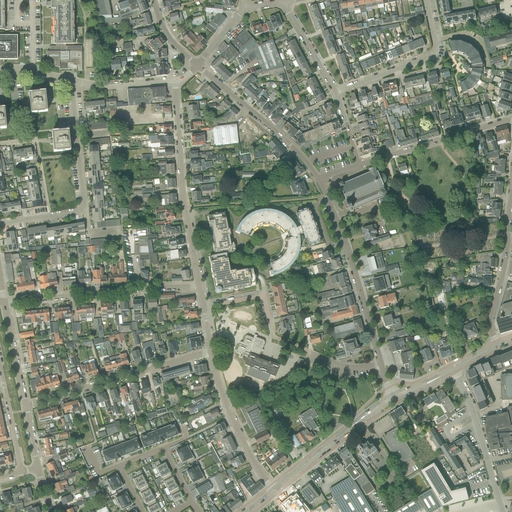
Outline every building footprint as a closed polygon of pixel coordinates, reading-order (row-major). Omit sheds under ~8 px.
[(0,0),(0,29),(3,30),(3,27),(4,27),(4,12),(4,10),(4,0),(50,0),(51,2),(49,2),(48,2),(48,6),(48,5),(49,5),(51,5),(51,9),(53,9),(54,17),(54,18),(54,27),(54,35),(54,45),(55,45),(65,45),(74,44),(73,0),(0,0)] [(105,19),(112,19),(108,0),(95,0),(99,19),(105,19)] [(126,18),(147,10),(143,0),(127,0),(118,3),(121,12),(118,12),(120,18),(126,18)] [(173,4),(179,3),(177,0),(173,0),(161,4),(163,9),(174,6),(173,4)] [(341,5),(338,5),(340,13),(340,17),(349,15),(348,13),(348,9),(346,0),(346,1),(340,2),(341,5)] [(349,0),(346,0),(348,9),(352,9),(352,11),(354,11),(352,0),(350,1),(349,0)] [(450,13),(447,0),(439,0),(442,14),(450,13)] [(171,10),(180,8),(179,4),(174,6),(163,9),(164,14),(172,12),(171,10)] [(322,10),(321,9),(319,4),(313,6),(312,6),(312,7),(309,8),(311,14),(322,10)] [(495,6),(489,8),(491,16),(499,14),(498,8),(498,7),(497,7),(496,7),(495,7),(495,6)] [(313,20),(324,16),(322,10),(311,14),(313,20)] [(445,24),(476,19),(475,11),(444,17),(445,24)] [(183,22),(182,17),(181,12),(168,16),(169,16),(170,21),(170,22),(174,21),(175,24),(183,22)] [(135,24),(150,20),(148,13),(140,16),(141,18),(132,21),(127,22),(126,18),(120,18),(119,19),(112,19),(105,19),(106,25),(112,25),(111,24),(119,23),(122,23),(122,25),(126,25),(133,24),(134,24),(135,24)] [(218,14),(212,21),(212,22),(215,24),(219,27),(226,19),(221,14),(220,14),(218,14)] [(274,29),(282,25),(278,15),(274,17),(274,16),(270,17),(271,18),(269,19),(271,22),(266,24),(268,28),(269,31),(269,32),(274,30),(274,31),(274,29)] [(323,22),(326,22),(324,16),(313,20),(315,25),(323,22)] [(321,31),(328,28),(326,22),(323,22),(315,25),(315,26),(316,26),(318,31),(321,30),(321,31)] [(350,25),(347,26),(346,22),(342,23),(343,29),(345,31),(351,30),(350,25)] [(263,25),(260,26),(259,23),(255,24),(254,23),(253,23),(252,23),(251,24),(251,25),(250,26),(250,27),(251,28),(252,28),(253,29),(254,31),(252,32),(253,36),(258,34),(263,33),(266,32),(269,31),(268,28),(266,24),(263,25)] [(217,31),(213,28),(208,24),(205,28),(214,34),(217,31)] [(133,36),(137,36),(137,37),(143,36),(142,34),(146,33),(147,35),(155,32),(154,31),(155,31),(154,30),(153,29),(152,27),(145,30),(145,29),(142,30),(142,29),(132,31),(133,36)] [(325,31),(322,32),(325,38),(335,34),(334,31),(333,28),(330,29),(326,31),(325,31)] [(375,33),(376,33),(374,29),(368,30),(370,37),(376,35),(375,33)] [(256,44),(248,33),(244,30),(229,45),(244,60),(246,58),(247,58),(246,57),(253,51),(259,47),(256,44)] [(180,34),(182,37),(181,38),(183,40),(182,40),(183,39),(190,46),(189,46),(195,52),(196,52),(195,51),(202,45),(203,46),(207,43),(203,40),(202,38),(201,38),(202,37),(200,35),(197,38),(190,32),(187,34),(184,31),(180,34)] [(511,32),(490,39),(485,40),(484,40),(488,54),(497,52),(495,47),(511,42),(511,32)] [(332,36),(335,35),(335,34),(325,38),(327,44),(334,41),(332,36)] [(17,36),(0,35),(0,59),(17,60),(17,36)] [(163,45),(165,44),(160,37),(154,41),(152,39),(145,45),(146,47),(147,48),(149,47),(154,54),(155,53),(158,51),(156,49),(158,48),(158,49),(163,45)] [(287,47),(285,49),(286,51),(296,46),(293,40),(293,41),(291,38),(285,41),(287,44),(286,44),(287,47)] [(425,46),(423,39),(413,43),(416,49),(425,46)] [(253,51),(246,57),(247,58),(250,62),(255,57),(261,69),(263,73),(268,72),(273,71),(283,69),(274,45),(273,42),(272,40),(267,42),(263,45),(259,47),(253,51)] [(329,50),(339,46),(337,40),(334,41),(327,44),(329,50)] [(460,42),(450,42),(449,40),(452,53),(459,52),(465,55),(469,59),(470,60),(471,64),(469,63),(468,65),(466,64),(462,68),(467,72),(469,70),(471,72),(470,75),(470,76),(466,81),(466,80),(466,81),(460,84),(460,83),(460,84),(462,94),(463,94),(473,89),(480,81),(480,80),(483,70),(482,64),(483,64),(482,64),(479,54),(478,54),(471,46),(461,42),(460,42)] [(386,49),(383,50),(383,52),(387,61),(393,59),(389,49),(388,46),(387,44),(386,41),(383,42),(386,49)] [(413,43),(412,44),(410,41),(406,43),(408,46),(407,46),(410,52),(416,49),(413,43)] [(82,46),(65,46),(65,45),(55,45),(56,46),(50,46),(48,52),(47,52),(47,65),(59,68),(59,69),(74,69),(74,67),(77,67),(77,72),(77,71),(82,71),(82,46)] [(155,53),(154,54),(155,60),(155,63),(158,63),(162,63),(162,58),(166,58),(166,49),(161,50),(161,47),(164,45),(163,45),(158,49),(158,48),(156,49),(158,51),(155,53)] [(244,61),(244,60),(229,45),(227,46),(228,48),(222,54),(215,61),(210,67),(214,71),(220,65),(222,62),(224,60),(227,63),(229,65),(236,59),(239,65),(244,61)] [(404,54),(402,48),(400,45),(395,47),(399,56),(404,54)] [(292,55),(299,51),(296,46),(286,51),(286,52),(289,50),(292,55)] [(339,46),(329,50),(331,56),(334,55),(335,55),(335,54),(338,53),(341,52),(340,49),(339,46)] [(404,54),(410,52),(407,46),(402,48),(404,54)] [(393,59),(399,56),(395,47),(389,49),(393,59)] [(381,63),(377,54),(375,49),(372,50),(375,55),(372,56),(376,66),(381,63)] [(295,61),(302,57),(299,51),(292,55),(295,61)] [(381,63),(387,61),(383,52),(377,54),(381,63)] [(338,63),(345,60),(343,54),(340,55),(339,55),(339,56),(336,57),(338,63)] [(370,68),(376,66),(372,56),(366,59),(370,68)] [(295,61),(292,62),(295,68),(298,66),(306,62),(305,59),(304,59),(303,60),(302,57),(295,61)] [(126,66),(126,61),(125,58),(114,58),(114,61),(111,61),(111,70),(120,70),(120,65),(122,65),(123,66),(126,66)] [(364,70),(370,68),(366,59),(360,61),(364,71),(364,70)] [(223,68),(227,63),(224,60),(222,62),(220,65),(214,71),(220,76),(226,70),(223,68)] [(340,69),(347,66),(345,60),(338,63),(340,69)] [(307,65),(308,64),(306,62),(298,66),(300,72),(308,68),(307,66),(307,65)] [(168,66),(167,66),(166,63),(161,63),(131,68),(132,74),(151,71),(151,69),(155,69),(156,77),(167,76),(167,72),(168,72),(169,72),(169,71),(169,70),(169,69),(169,68),(169,67),(168,65),(168,66)] [(351,69),(350,65),(347,66),(340,69),(342,74),(350,72),(351,71),(351,69)] [(308,75),(311,74),(308,68),(300,72),(304,78),(308,75)] [(356,79),(364,76),(360,68),(356,69),(358,74),(355,75),(356,79)] [(451,80),(449,74),(448,69),(440,71),(442,79),(443,79),(444,82),(451,80)] [(229,73),(230,72),(228,70),(226,71),(226,70),(220,76),(226,82),(232,76),(229,73)] [(351,75),(354,73),(353,71),(351,71),(350,72),(342,74),(345,80),(348,79),(349,82),(354,80),(353,80),(351,75)] [(511,76),(511,73),(511,71),(504,71),(503,75),(505,76),(503,79),(501,79),(509,82),(511,82),(511,76)] [(439,83),(437,77),(436,72),(428,74),(430,82),(434,81),(435,84),(439,83)] [(292,76),(298,74),(298,73),(288,79),(290,86),(296,84),(292,76)] [(251,75),(241,86),(245,90),(250,84),(251,85),(256,80),(251,75)] [(423,76),(416,77),(419,86),(419,88),(422,87),(422,85),(425,84),(424,80),(423,76)] [(314,77),(310,79),(306,81),(307,85),(305,86),(306,88),(316,83),(315,81),(315,79),(314,77)] [(412,88),(419,86),(416,77),(410,79),(412,88)] [(405,89),(412,88),(410,79),(403,80),(405,89)] [(501,79),(500,83),(502,84),(500,88),(508,91),(511,92),(511,90),(511,86),(508,85),(509,82),(501,79)] [(398,92),(397,87),(396,82),(389,84),(392,94),(398,92)] [(211,84),(209,86),(206,83),(198,92),(202,95),(204,93),(213,101),(216,100),(214,98),(220,92),(211,84)] [(318,85),(317,86),(316,83),(306,88),(306,89),(309,87),(311,93),(320,88),(319,86),(318,85)] [(245,90),(242,92),(249,98),(254,92),(254,91),(250,88),(251,86),(251,85),(250,84),(245,90)] [(391,94),(392,94),(389,84),(382,85),(385,98),(382,98),(384,103),(383,104),(385,109),(386,109),(388,108),(385,97),(392,96),(391,94)] [(294,95),(299,92),(295,86),(291,88),(294,95)] [(377,93),(377,92),(375,87),(371,88),(373,94),(370,95),(372,103),(376,102),(375,98),(378,97),(379,99),(382,98),(380,93),(377,93)] [(128,107),(135,106),(138,106),(151,105),(150,103),(154,102),(159,102),(158,101),(166,100),(165,96),(167,95),(166,92),(165,92),(165,88),(153,89),(153,88),(134,89),(127,90),(128,107)] [(254,92),(249,98),(251,100),(250,100),(252,102),(252,101),(253,101),(254,100),(256,101),(265,92),(263,90),(262,91),(259,89),(258,90),(256,88),(254,91),(254,92)] [(321,92),(321,90),(320,88),(311,93),(313,95),(310,97),(312,99),(322,94),(320,92),(321,92)] [(500,88),(498,93),(500,94),(499,98),(507,101),(510,102),(511,97),(511,95),(507,94),(508,91),(500,88)] [(367,96),(366,94),(365,90),(360,92),(361,94),(358,94),(361,103),(362,102),(363,105),(372,103),(370,95),(367,96)] [(39,92),(28,93),(28,94),(29,94),(31,114),(36,113),(47,112),(47,111),(46,100),(48,100),(48,99),(46,99),(45,91),(39,92)] [(350,106),(348,106),(349,108),(350,111),(354,109),(354,108),(360,106),(359,102),(358,103),(357,100),(356,98),(355,95),(355,93),(350,95),(352,99),(348,100),(349,101),(350,106)] [(433,100),(432,95),(431,93),(421,95),(423,102),(433,100)] [(322,102),(325,100),(322,94),(312,99),(313,102),(314,102),(316,105),(322,102)] [(265,101),(268,98),(265,96),(262,99),(261,98),(256,104),(261,108),(266,102),(265,101)] [(410,102),(409,99),(408,97),(405,98),(406,104),(407,104),(408,108),(412,107),(416,106),(416,104),(416,101),(410,102)] [(499,98),(498,97),(496,102),(499,103),(497,109),(497,110),(497,111),(498,112),(499,113),(500,113),(501,113),(502,112),(503,111),(503,109),(509,111),(511,105),(506,104),(507,101),(499,98)] [(116,108),(116,105),(115,99),(105,100),(106,106),(107,106),(107,109),(110,109),(115,108),(116,108)] [(215,104),(208,105),(209,111),(221,109),(222,107),(226,110),(230,106),(231,105),(225,99),(221,103),(220,105),(215,105),(215,104)] [(265,107),(262,111),(267,117),(268,117),(271,113),(277,106),(279,108),(283,105),(286,101),(284,99),(281,103),(278,100),(272,106),(269,104),(268,105),(265,107)] [(273,115),(270,119),(273,121),(272,122),(273,122),(273,123),(274,124),(275,124),(275,125),(279,121),(283,117),(284,116),(289,112),(286,110),(287,108),(283,105),(286,101),(283,105),(279,108),(273,115)] [(199,112),(198,102),(191,103),(191,106),(187,107),(188,113),(198,112),(199,112)] [(489,111),(492,110),(490,102),(485,104),(485,106),(481,107),(480,103),(482,111),(484,119),(490,117),(489,111)] [(326,111),(333,109),(330,103),(324,105),(326,111)] [(482,111),(480,103),(475,105),(476,107),(472,108),(475,120),(481,118),(479,112),(482,111)] [(170,106),(159,107),(159,104),(155,105),(155,107),(154,107),(155,111),(162,111),(162,113),(170,113),(170,106)] [(299,112),(305,110),(302,104),(295,108),(296,109),(299,112)] [(123,117),(136,116),(135,106),(128,107),(116,108),(117,118),(117,117),(118,120),(123,120),(123,117)] [(456,106),(453,107),(453,108),(458,125),(463,123),(462,119),(460,115),(459,115),(456,106)] [(414,116),(415,116),(412,107),(408,108),(408,110),(409,114),(413,129),(414,129),(414,130),(417,129),(416,126),(418,126),(416,117),(414,118),(414,116)] [(453,107),(450,108),(453,117),(451,118),(452,121),(453,126),(458,125),(453,108),(453,107)] [(472,108),(467,109),(467,107),(462,109),(464,117),(468,116),(469,121),(475,120),(472,108)] [(232,108),(222,118),(226,121),(231,117),(233,119),(235,117),(238,113),(232,108)] [(294,117),(299,112),(296,109),(291,114),(291,115),(294,117)] [(333,109),(326,111),(327,114),(328,117),(329,117),(335,115),(333,109)] [(319,114),(318,111),(317,111),(316,111),(317,116),(315,117),(316,119),(322,136),(328,133),(323,119),(322,117),(321,117),(321,115),(319,115),(319,114)] [(436,112),(436,111),(431,113),(434,124),(439,122),(436,112)] [(198,112),(188,113),(189,120),(194,119),(197,119),(199,118),(198,112)] [(316,119),(315,117),(313,114),(305,117),(306,119),(309,127),(312,125),(317,138),(322,136),(316,119)] [(367,115),(368,115),(368,114),(365,115),(359,117),(357,118),(358,122),(364,121),(364,123),(369,122),(372,121),(371,117),(367,118),(367,115)] [(447,115),(440,117),(441,122),(442,122),(444,129),(453,126),(449,114),(447,115)] [(331,123),(334,131),(340,129),(339,125),(340,125),(337,116),(335,117),(335,115),(329,117),(331,123)] [(393,116),(389,117),(393,130),(400,128),(398,122),(398,123),(396,119),(394,119),(393,116)] [(331,123),(329,117),(328,117),(323,119),(328,133),(334,131),(331,123)] [(292,118),(282,129),(287,134),(292,128),(297,123),(292,118)] [(303,121),(303,123),(304,123),(311,140),(317,138),(312,125),(309,127),(306,119),(303,121)] [(299,122),(298,121),(297,123),(292,128),(287,134),(288,135),(288,134),(292,137),(291,138),(298,130),(299,125),(299,122)] [(374,128),(372,121),(369,122),(364,123),(359,125),(360,129),(366,128),(367,131),(374,128)] [(203,126),(203,122),(201,122),(190,124),(190,131),(198,130),(197,126),(203,126)] [(305,143),(311,140),(304,123),(303,123),(306,129),(303,130),(303,128),(304,127),(303,124),(300,124),(300,130),(305,143)] [(305,143),(300,130),(300,124),(299,125),(298,130),(291,138),(295,142),(297,141),(299,145),(305,143)] [(217,127),(212,127),(214,146),(221,146),(224,145),(233,144),(238,144),(237,128),(229,129),(228,125),(223,126),(217,127)] [(439,136),(438,131),(436,126),(431,127),(432,131),(428,132),(430,138),(439,136)] [(510,142),(509,135),(507,126),(495,130),(498,142),(506,140),(506,142),(510,142)] [(428,132),(426,133),(424,127),(418,129),(422,141),(430,138),(428,132)] [(371,130),(374,129),(374,128),(367,131),(361,132),(362,137),(368,135),(369,138),(376,136),(375,131),(372,132),(371,130)] [(418,142),(414,130),(414,129),(413,129),(408,131),(410,137),(408,138),(410,145),(418,142)] [(53,141),(50,142),(50,143),(53,143),(54,152),(53,152),(54,152),(64,151),(64,152),(70,151),(68,131),(68,130),(58,132),(58,131),(52,132),(53,141)] [(405,139),(404,134),(402,130),(396,132),(401,147),(410,145),(408,138),(405,139)] [(494,137),(493,137),(492,133),(485,135),(488,143),(491,143),(493,152),(488,153),(489,156),(492,155),(497,156),(498,156),(498,150),(495,142),(494,137)] [(206,148),(206,145),(205,145),(203,134),(199,135),(198,135),(197,135),(191,136),(192,140),(192,142),(191,142),(192,146),(199,146),(199,145),(200,145),(202,145),(202,148),(206,148)] [(483,137),(482,138),(480,134),(474,136),(476,144),(480,143),(482,152),(486,150),(483,137)] [(169,135),(168,135),(163,135),(164,137),(157,138),(156,136),(150,137),(150,141),(156,141),(156,143),(164,142),(164,141),(168,140),(168,141),(172,141),(172,137),(170,137),(169,135)] [(376,136),(369,138),(367,138),(360,140),(362,145),(367,143),(368,146),(372,145),(375,144),(373,137),(376,136)] [(274,139),(268,145),(262,138),(258,142),(261,146),(262,145),(264,149),(269,146),(271,149),(272,149),(278,143),(274,139)] [(271,149),(272,149),(274,152),(272,154),(277,160),(282,155),(285,152),(278,143),(272,149),(271,149)] [(367,147),(362,148),(364,152),(368,151),(369,154),(372,153),(373,156),(375,155),(378,154),(382,153),(381,150),(377,151),(376,147),(373,148),(372,145),(368,146),(367,147)] [(35,152),(32,152),(31,148),(25,149),(27,159),(29,159),(28,158),(31,158),(31,159),(36,158),(35,152)] [(25,149),(22,150),(22,149),(19,149),(19,150),(20,160),(23,159),(24,160),(27,159),(25,149)] [(20,160),(19,150),(18,150),(18,151),(12,152),(14,161),(15,164),(20,163),(20,160)] [(254,159),(270,156),(269,150),(253,153),(254,159)] [(242,164),(250,163),(249,155),(242,156),(242,158),(242,159),(242,156),(239,157),(239,159),(241,158),(241,161),(242,161),(242,164)] [(195,162),(190,163),(191,169),(192,168),(193,173),(198,172),(204,171),(204,167),(205,167),(211,166),(211,161),(204,162),(204,159),(201,160),(201,163),(199,163),(199,162),(195,162)] [(296,161),(293,163),(291,159),(284,164),(284,161),(274,163),(275,168),(285,166),(287,164),(288,167),(287,168),(294,177),(295,177),(296,178),(304,172),(296,161)] [(173,165),(166,165),(166,162),(157,163),(158,168),(158,171),(161,171),(161,175),(167,175),(167,174),(174,174),(173,165)] [(410,166),(406,167),(405,164),(398,166),(400,173),(403,172),(404,174),(408,173),(407,170),(410,169),(410,166)] [(504,173),(504,167),(494,166),(493,173),(490,173),(490,175),(490,177),(495,177),(495,174),(503,174),(503,173),(504,173)] [(378,172),(377,172),(375,168),(369,171),(370,173),(366,174),(347,182),(347,183),(343,184),(343,183),(339,184),(341,188),(348,203),(345,204),(348,210),(349,209),(350,212),(352,212),(353,212),(354,210),(358,208),(358,209),(362,207),(361,206),(373,202),(373,203),(377,201),(376,200),(379,199),(383,209),(389,207),(384,197),(385,196),(384,193),(387,192),(385,189),(384,188),(385,187),(384,185),(384,184),(385,184),(386,183),(386,182),(387,181),(387,180),(387,179),(387,178),(386,177),(386,176),(385,176),(384,175),(383,175),(382,174),(381,175),(380,175),(378,172)] [(37,182),(38,182),(37,175),(27,177),(28,181),(25,181),(26,184),(37,182)] [(214,177),(201,179),(201,177),(192,178),(193,185),(215,182),(214,177)] [(164,189),(175,188),(174,179),(166,180),(167,185),(164,186),(164,189)] [(296,181),(300,180),(289,184),(293,194),(296,193),(296,195),(298,194),(299,197),(306,194),(302,183),(298,185),(296,181)] [(28,196),(39,194),(38,188),(27,190),(28,196)] [(209,197),(201,198),(200,192),(192,193),(192,202),(200,201),(200,203),(209,202),(209,197)] [(168,204),(176,203),(176,194),(160,196),(160,200),(164,199),(165,206),(168,206),(168,204)] [(8,214),(6,199),(5,199),(6,204),(2,205),(1,204),(0,203),(0,211),(1,211),(2,214),(8,213),(8,214)] [(13,203),(9,203),(7,199),(6,199),(8,214),(9,214),(11,213),(11,212),(14,211),(13,203)] [(501,204),(491,203),(491,200),(488,200),(483,200),(476,200),(476,203),(484,203),(484,204),(489,203),(489,210),(490,210),(500,211),(501,204)] [(172,211),(166,212),(166,208),(158,210),(155,210),(155,215),(165,213),(166,221),(174,219),(175,218),(175,216),(174,216),(174,215),(173,215),(172,211)] [(121,224),(128,223),(126,209),(120,210),(121,224)] [(312,220),(308,209),(296,213),(297,217),(296,218),(298,223),(300,227),(296,228),(295,227),(292,223),(289,219),(285,216),(280,213),(275,212),(270,211),(265,210),(260,211),(255,212),(250,215),(246,217),(242,221),(239,225),(236,230),(235,232),(246,237),(247,235),(251,237),(253,234),(254,232),(256,230),(258,229),(261,228),(263,227),(266,227),(268,227),(271,227),(273,228),(276,230),(278,231),(279,233),(281,235),(283,240),(283,243),(283,245),(282,248),(281,250),(280,252),(279,254),(277,256),(275,258),(272,259),(270,260),(270,264),(268,265),(270,277),(270,276),(273,276),(278,274),(283,272),(287,269),(291,266),(294,262),(296,257),(298,253),(298,252),(299,247),(299,242),(299,237),(298,235),(302,234),(304,238),(303,238),(306,243),(307,243),(308,247),(321,242),(316,230),(317,230),(314,224),(313,221),(313,220),(312,220)] [(500,211),(490,210),(489,210),(486,210),(486,214),(492,214),(491,217),(500,218),(500,216),(500,214),(501,214),(501,212),(500,211)] [(225,213),(218,214),(217,213),(215,214),(214,215),(210,215),(210,216),(207,216),(208,222),(210,228),(212,228),(213,232),(210,233),(211,234),(210,235),(211,237),(211,238),(212,239),(214,239),(215,244),(213,244),(215,255),(215,256),(226,253),(226,254),(232,253),(236,252),(235,249),(234,248),(235,247),(234,245),(234,244),(233,243),(230,244),(229,236),(230,235),(229,230),(228,230),(226,218),(225,213)] [(79,223),(77,224),(79,236),(85,235),(83,223),(79,224),(79,223)] [(76,236),(79,236),(77,224),(74,224),(75,225),(71,225),(72,234),(75,234),(76,236)] [(71,225),(67,226),(67,225),(64,226),(66,239),(69,238),(69,235),(72,234),(71,225)] [(378,234),(377,230),(375,225),(373,226),(362,229),(363,234),(364,237),(365,242),(367,241),(369,246),(390,239),(388,234),(377,238),(376,234),(378,234)] [(47,235),(46,230),(45,226),(39,227),(40,236),(46,235),(47,239),(48,239),(47,235)] [(66,239),(64,226),(62,226),(62,227),(58,228),(60,236),(66,235),(66,239)] [(165,226),(162,226),(162,229),(162,233),(171,232),(171,235),(174,235),(179,234),(179,228),(171,229),(170,228),(169,228),(168,226),(165,226)] [(58,228),(54,228),(54,227),(52,228),(54,241),(57,240),(60,239),(60,237),(60,236),(58,228)] [(33,228),(26,229),(27,234),(28,239),(28,241),(35,240),(34,238),(34,237),(33,228)] [(54,241),(52,228),(49,228),(49,229),(46,230),(47,235),(48,239),(53,238),(54,241)] [(15,238),(14,232),(13,232),(5,233),(6,240),(17,238),(15,238)] [(134,243),(134,245),(134,256),(139,255),(139,260),(139,271),(140,271),(140,280),(147,280),(147,277),(152,277),(151,272),(147,272),(147,271),(144,271),(144,261),(149,260),(147,243),(147,240),(147,237),(138,237),(139,243),(134,243)] [(8,249),(6,249),(7,252),(16,251),(16,252),(19,252),(18,244),(7,246),(8,249)] [(185,251),(178,252),(177,250),(170,252),(170,254),(171,259),(186,257),(185,251)] [(315,263),(333,258),(331,251),(318,255),(317,256),(318,259),(314,260),(315,263)] [(372,257),(367,259),(370,272),(380,269),(380,267),(377,258),(382,257),(381,252),(371,254),(372,255),(372,257)] [(230,272),(226,254),(226,253),(215,256),(215,255),(212,256),(209,257),(210,262),(211,268),(213,268),(214,273),(212,273),(212,275),(212,278),(213,278),(215,288),(216,289),(215,289),(215,290),(215,291),(215,292),(216,293),(217,294),(218,294),(219,294),(219,293),(220,293),(221,292),(228,291),(227,289),(232,288),(233,290),(234,290),(235,291),(237,290),(238,289),(239,289),(239,287),(243,286),(244,288),(250,287),(256,286),(255,283),(255,280),(255,278),(255,276),(254,275),(252,269),(235,272),(235,271),(230,272)] [(490,258),(490,257),(487,257),(487,254),(492,253),(480,254),(480,257),(481,257),(481,264),(477,264),(489,264),(489,267),(489,268),(496,268),(497,259),(490,258)] [(156,254),(149,255),(150,261),(151,264),(157,263),(156,254)] [(333,270),(341,268),(338,258),(330,261),(331,265),(326,266),(326,264),(323,265),(322,264),(316,265),(318,275),(325,273),(326,274),(334,272),(333,270)] [(28,269),(27,263),(26,260),(21,261),(23,273),(23,277),(26,291),(34,289),(33,282),(30,282),(28,269)] [(126,275),(123,275),(122,262),(119,262),(119,269),(117,269),(117,266),(117,283),(126,282),(126,275)] [(476,275),(477,275),(482,275),(486,275),(491,275),(492,272),(489,272),(489,268),(489,267),(489,264),(477,264),(477,268),(476,268),(476,275)] [(112,270),(111,270),(111,274),(108,274),(109,283),(117,283),(117,266),(112,267),(112,270)] [(295,283),(304,280),(300,266),(291,269),(295,283)] [(182,280),(190,279),(188,270),(181,272),(181,277),(176,277),(176,276),(171,276),(171,282),(182,281),(182,280)] [(347,278),(345,273),(329,277),(331,285),(337,283),(337,286),(348,283),(347,278)] [(56,279),(53,279),(52,274),(47,275),(49,288),(51,287),(52,289),(55,288),(54,287),(57,286),(56,279)] [(47,276),(39,277),(39,282),(40,289),(49,288),(47,275),(46,275),(47,276)] [(384,283),(389,281),(387,276),(373,280),(376,292),(386,289),(384,283)] [(442,280),(443,277),(442,276),(442,277),(440,277),(443,294),(451,293),(449,282),(448,283),(447,281),(444,282),(442,280)] [(19,284),(16,285),(17,292),(26,291),(23,277),(18,278),(19,284)] [(470,279),(470,283),(483,284),(483,286),(486,286),(491,286),(491,278),(486,278),(482,278),(477,277),(476,277),(476,279),(470,279)] [(346,294),(351,293),(348,283),(337,286),(339,291),(334,292),(335,297),(346,294)] [(498,311),(496,320),(500,334),(511,331),(511,284),(507,283),(505,291),(501,303),(502,305),(501,305),(502,306),(500,306),(498,311)] [(435,291),(439,310),(447,308),(442,289),(435,291)] [(318,297),(315,297),(316,301),(320,300),(326,299),(331,298),(335,297),(334,292),(334,291),(317,295),(318,297)] [(388,304),(397,302),(395,293),(378,298),(381,309),(389,307),(388,304)] [(283,297),(286,296),(274,298),(275,304),(284,302),(283,297)] [(333,306),(315,311),(316,316),(323,314),(332,312),(338,310),(341,309),(346,308),(354,306),(351,296),(332,301),(333,306)] [(190,304),(194,303),(193,297),(175,300),(176,304),(181,303),(182,308),(191,307),(190,304)] [(430,307),(436,305),(434,298),(428,300),(430,307)] [(143,314),(142,305),(141,300),(132,301),(133,310),(134,310),(135,321),(142,321),(141,315),(143,314)] [(156,308),(156,305),(156,300),(148,300),(148,309),(149,309),(149,314),(152,313),(152,308),(156,308)] [(112,303),(106,304),(107,312),(107,315),(114,314),(116,312),(115,306),(112,306),(112,303)] [(100,310),(97,310),(98,314),(101,314),(101,316),(102,319),(107,318),(107,315),(107,312),(106,304),(100,305),(100,310)] [(94,306),(91,306),(91,305),(84,306),(86,319),(94,318),(94,314),(94,306)] [(86,319),(84,306),(78,307),(79,307),(76,307),(76,316),(79,316),(80,317),(81,318),(86,318),(86,319)] [(330,316),(328,317),(328,321),(331,320),(330,319),(331,318),(332,322),(352,316),(357,315),(354,306),(346,308),(341,309),(338,310),(332,312),(332,314),(330,315),(330,316)] [(58,321),(64,320),(63,308),(57,309),(54,310),(55,318),(58,318),(58,321)] [(73,312),(70,313),(69,308),(63,308),(64,320),(70,320),(70,318),(72,318),(72,317),(73,316),(73,312)] [(196,311),(189,312),(189,309),(183,309),(184,313),(181,314),(182,318),(189,317),(189,319),(197,318),(196,311)] [(32,323),(30,311),(25,312),(25,315),(21,315),(22,324),(32,323)] [(280,322),(280,327),(281,326),(283,333),(291,332),(289,325),(288,321),(291,320),(295,320),(294,315),(284,317),(285,321),(280,322)] [(393,318),(392,319),(391,315),(383,317),(385,323),(384,323),(385,327),(386,327),(386,328),(387,329),(388,329),(389,329),(389,328),(390,327),(389,326),(392,326),(393,330),(402,327),(400,319),(394,321),(393,318)] [(360,320),(355,321),(354,319),(352,320),(352,322),(352,323),(333,328),(334,334),(333,334),(334,338),(333,339),(334,342),(337,341),(336,339),(349,336),(349,334),(355,332),(356,332),(363,331),(360,320)] [(476,323),(469,326),(467,322),(458,325),(458,324),(451,326),(454,333),(462,330),(464,335),(465,335),(467,339),(474,336),(475,337),(476,336),(478,335),(475,329),(478,328),(479,327),(477,323),(476,323)] [(119,333),(131,332),(131,324),(119,325),(119,326),(119,333)] [(308,333),(314,332),(313,328),(303,330),(305,337),(309,336),(308,333)] [(396,338),(406,336),(405,330),(395,333),(396,338)] [(116,344),(125,341),(124,336),(123,334),(123,333),(113,336),(114,339),(116,344)] [(319,339),(323,338),(322,333),(309,337),(311,345),(320,342),(319,339)] [(168,340),(166,335),(166,334),(160,335),(162,341),(159,342),(160,347),(157,348),(160,356),(166,354),(162,341),(168,340)] [(256,338),(257,336),(254,335),(253,338),(247,336),(245,336),(243,343),(241,342),(240,343),(236,351),(237,352),(243,355),(244,357),(247,358),(244,365),(250,368),(247,375),(266,382),(269,375),(275,377),(278,370),(277,370),(279,365),(270,362),(269,362),(268,363),(258,359),(261,352),(262,352),(261,349),(262,349),(265,343),(264,341),(256,338)] [(199,338),(192,339),(191,337),(186,338),(187,343),(190,343),(191,349),(201,347),(200,344),(201,344),(201,341),(200,341),(199,338)] [(404,365),(409,364),(408,362),(412,363),(412,361),(415,360),(408,337),(390,342),(393,353),(400,351),(404,365)] [(432,343),(430,337),(424,339),(424,340),(424,341),(424,344),(426,344),(428,350),(419,353),(421,359),(423,358),(424,363),(432,360),(429,351),(435,349),(432,343)] [(451,343),(453,342),(452,338),(449,339),(448,338),(432,343),(435,349),(436,352),(436,351),(439,350),(443,358),(455,354),(451,343)] [(33,343),(36,342),(35,339),(25,341),(26,347),(33,346),(33,343)] [(84,347),(93,345),(91,339),(82,341),(84,347)] [(147,351),(145,352),(146,358),(147,360),(153,358),(151,354),(155,353),(154,348),(151,349),(149,343),(150,343),(149,339),(145,340),(146,344),(147,351)] [(355,345),(356,345),(354,339),(342,343),(344,350),(334,352),(336,360),(346,357),(351,356),(352,358),(359,356),(358,352),(359,352),(359,351),(360,350),(360,348),(358,347),(357,347),(357,346),(356,347),(355,345)] [(141,361),(140,357),(138,350),(131,352),(135,363),(141,361)] [(129,365),(127,360),(125,354),(119,355),(123,367),(129,365)] [(511,367),(509,362),(506,354),(499,357),(505,370),(511,367)] [(117,368),(123,367),(119,355),(114,357),(117,368)] [(39,356),(38,357),(38,356),(28,358),(29,364),(39,362),(40,362),(39,356)] [(75,367),(79,366),(76,356),(70,358),(73,365),(69,366),(70,370),(73,381),(79,380),(76,368),(75,367)] [(499,357),(498,356),(491,359),(494,366),(495,366),(498,373),(505,370),(499,357)] [(112,358),(108,359),(111,370),(117,368),(114,357),(112,358)] [(111,370),(108,359),(102,361),(104,365),(106,372),(108,371),(109,372),(111,372),(111,371),(111,370)] [(92,376),(98,374),(95,363),(89,365),(92,376)] [(491,364),(489,365),(488,363),(481,366),(487,379),(494,376),(493,375),(495,374),(492,369),(491,364)] [(89,365),(84,366),(83,364),(80,365),(81,371),(84,370),(86,377),(88,377),(89,378),(91,377),(91,376),(92,376),(89,365)] [(207,373),(206,369),(205,364),(193,367),(195,376),(200,375),(200,374),(207,373)] [(191,373),(190,370),(188,365),(161,374),(163,382),(191,373)] [(481,366),(481,365),(473,368),(474,369),(477,376),(480,382),(487,379),(481,366)] [(470,379),(477,376),(474,369),(467,372),(470,379)] [(33,391),(36,390),(37,393),(43,392),(43,390),(39,379),(37,370),(38,376),(33,377),(35,381),(30,383),(33,391)] [(73,382),(73,381),(70,370),(67,371),(67,372),(64,373),(67,383),(70,382),(71,383),(72,382),(73,382)] [(414,372),(408,371),(400,370),(399,379),(413,380),(414,372)] [(505,400),(511,400),(511,374),(504,375),(501,375),(502,400),(505,400)] [(57,375),(51,377),(52,379),(54,387),(60,385),(57,375)] [(51,376),(45,378),(48,389),(54,387),(52,379),(51,377),(51,376)] [(478,383),(480,382),(477,376),(470,379),(468,380),(472,387),(479,384),(478,383)] [(46,389),(48,389),(45,378),(45,377),(39,379),(43,390),(43,391),(47,390),(46,389)] [(160,387),(158,379),(158,377),(151,379),(156,395),(160,394),(158,387),(160,387)] [(200,385),(193,386),(194,390),(194,393),(203,392),(202,391),(202,387),(209,385),(207,377),(203,378),(199,378),(200,385)] [(150,392),(148,385),(147,381),(141,382),(143,390),(141,391),(141,395),(150,392)] [(132,390),(129,391),(132,401),(135,400),(135,399),(138,398),(137,392),(139,391),(138,387),(138,386),(137,386),(137,384),(136,384),(135,383),(133,384),(133,385),(130,385),(132,390)] [(475,396),(488,390),(485,384),(473,389),(475,396)] [(126,387),(120,389),(121,393),(123,399),(120,399),(124,415),(129,413),(127,407),(126,402),(127,402),(125,395),(128,394),(128,391),(126,387)] [(112,391),(110,391),(111,395),(110,396),(111,401),(116,416),(120,414),(117,404),(121,403),(120,399),(119,400),(116,390),(115,390),(114,389),(113,390),(112,391)] [(478,402),(491,397),(488,390),(475,396),(478,402)] [(442,392),(441,392),(440,392),(439,392),(435,395),(434,393),(428,397),(428,396),(425,398),(423,400),(424,401),(423,402),(422,402),(422,403),(422,404),(423,405),(424,405),(424,406),(425,406),(425,405),(426,405),(427,407),(434,403),(434,404),(440,405),(441,404),(447,414),(445,415),(448,419),(456,413),(454,410),(455,409),(448,396),(446,397),(443,393),(442,392)] [(107,396),(105,397),(104,393),(98,395),(100,403),(104,402),(107,414),(111,412),(107,396)] [(193,405),(186,408),(189,415),(194,412),(195,414),(198,413),(197,410),(205,407),(208,405),(207,403),(211,401),(209,395),(204,398),(203,395),(198,398),(193,400),(191,401),(193,405)] [(94,403),(93,401),(92,397),(84,399),(87,410),(96,408),(95,403),(94,403)] [(487,406),(494,403),(491,397),(478,402),(479,403),(477,404),(480,411),(487,408),(487,406)] [(260,415),(264,413),(257,399),(239,408),(250,430),(254,428),(256,434),(267,429),(260,415)] [(78,401),(70,403),(72,409),(72,410),(73,413),(79,411),(80,414),(85,413),(83,405),(79,406),(78,401)] [(68,410),(72,410),(70,403),(62,405),(65,414),(69,413),(68,410)] [(510,449),(511,449),(511,406),(507,407),(508,412),(485,417),(486,432),(488,444),(489,444),(490,451),(504,448),(504,449),(510,448),(510,449)] [(59,412),(58,412),(57,407),(49,409),(52,419),(61,417),(59,412)] [(399,418),(406,414),(401,407),(389,414),(393,422),(394,421),(395,423),(400,419),(399,418)] [(312,420),(317,416),(312,408),(299,416),(300,418),(299,419),(306,430),(303,432),(302,431),(295,436),(294,435),(289,439),(296,448),(300,445),(300,444),(301,443),(302,444),(306,441),(308,440),(309,441),(313,438),(314,439),(317,437),(317,436),(315,433),(314,433),(313,431),(318,428),(318,427),(318,428),(312,420)] [(51,419),(52,419),(49,409),(37,412),(39,417),(38,418),(39,422),(41,421),(42,421),(42,419),(47,417),(49,420),(51,419)] [(157,417),(167,413),(167,410),(166,409),(156,411),(156,412),(157,417)] [(216,409),(203,416),(207,424),(217,419),(216,417),(219,415),(216,409)] [(197,415),(187,420),(189,423),(198,418),(197,415)] [(433,428),(448,419),(428,431),(432,438),(431,439),(441,456),(444,454),(458,477),(465,473),(454,457),(461,453),(460,452),(465,449),(474,464),(471,466),(473,468),(479,465),(477,462),(479,461),(478,459),(480,458),(477,454),(478,453),(472,444),(471,445),(469,440),(466,436),(453,444),(453,443),(448,446),(446,443),(443,445),(433,428)] [(174,423),(168,425),(173,437),(178,434),(174,423)] [(220,433),(226,430),(223,423),(211,429),(213,432),(214,431),(216,435),(208,439),(209,442),(215,439),(222,436),(220,433)] [(115,424),(105,426),(108,436),(117,432),(115,424)] [(165,428),(163,428),(167,439),(173,437),(168,425),(168,426),(165,428)] [(384,437),(383,437),(386,442),(388,445),(389,445),(400,464),(414,456),(400,432),(397,427),(386,434),(387,435),(385,436),(385,435),(383,436),(384,437)] [(163,428),(157,431),(162,442),(165,440),(167,439),(163,428)] [(157,431),(152,433),(156,443),(157,443),(158,442),(158,443),(162,442),(157,431)] [(262,441),(269,438),(266,431),(259,435),(262,441)] [(146,434),(146,435),(150,445),(156,443),(152,433),(146,435),(146,434)] [(146,434),(140,436),(140,437),(143,443),(144,448),(150,445),(146,435),(146,434)] [(257,444),(262,441),(259,435),(254,438),(257,444)] [(230,436),(223,439),(222,436),(215,439),(217,443),(220,441),(221,445),(220,445),(221,448),(224,447),(233,443),(230,436)] [(130,440),(135,451),(140,449),(139,444),(136,439),(131,441),(130,440)] [(130,440),(125,442),(129,454),(135,451),(130,440)] [(125,443),(119,445),(123,456),(129,454),(125,442),(124,442),(125,443)] [(372,445),(371,446),(368,442),(363,446),(362,445),(358,448),(360,450),(360,452),(361,451),(362,453),(360,455),(360,456),(359,457),(362,461),(360,463),(369,474),(368,474),(371,479),(376,475),(367,464),(370,462),(366,458),(373,453),(375,457),(379,454),(372,445)] [(180,449),(176,452),(177,454),(179,458),(190,451),(186,443),(179,446),(180,449)] [(230,453),(236,450),(233,443),(224,447),(226,451),(225,451),(226,454),(224,455),(225,459),(231,456),(230,453)] [(119,445),(114,447),(118,458),(121,457),(123,456),(119,445)] [(114,447),(108,450),(112,460),(114,459),(115,460),(118,458),(114,447)] [(364,473),(352,454),(346,448),(339,454),(348,466),(345,469),(354,480),(356,479),(366,496),(374,490),(364,473)] [(55,449),(45,451),(46,457),(56,455),(55,449)] [(108,450),(102,452),(106,462),(112,460),(108,450)] [(286,460),(284,456),(279,450),(272,455),(280,465),(286,460)] [(190,451),(179,458),(180,461),(181,460),(182,463),(186,461),(188,463),(195,460),(190,451)] [(6,465),(12,464),(9,453),(3,454),(6,465)] [(272,471),(280,465),(272,455),(265,460),(272,471)] [(231,456),(225,459),(226,460),(227,462),(229,461),(231,464),(235,462),(237,466),(239,465),(244,463),(240,456),(234,459),(232,456),(231,456)] [(327,475),(341,464),(335,457),(322,467),(327,475)] [(59,464),(58,463),(57,460),(46,465),(47,468),(46,468),(46,469),(47,471),(48,471),(49,471),(60,467),(59,464)] [(158,461),(154,463),(156,468),(155,468),(158,473),(168,468),(166,466),(165,463),(161,465),(158,461)] [(191,470),(187,472),(188,474),(187,474),(189,478),(201,471),(197,463),(190,467),(189,467),(191,470)] [(434,464),(421,472),(443,507),(469,500),(466,488),(452,492),(434,464)] [(48,472),(48,473),(49,476),(50,476),(52,478),(56,476),(62,474),(60,467),(49,471),(49,472),(48,472)] [(168,468),(158,473),(158,474),(159,473),(161,478),(166,475),(168,480),(173,478),(168,468)] [(137,477),(133,480),(136,485),(146,480),(143,475),(143,474),(141,470),(135,473),(137,477)] [(201,471),(189,478),(191,481),(192,483),(197,481),(198,484),(205,480),(201,471)] [(322,480),(323,479),(317,471),(310,477),(316,485),(318,488),(323,484),(322,480)] [(222,480),(223,479),(227,477),(224,472),(219,474),(222,480)] [(223,479),(222,480),(219,474),(218,475),(224,486),(226,485),(223,479)] [(259,482),(255,485),(246,474),(247,475),(239,481),(247,491),(251,497),(264,487),(259,482)] [(106,480),(105,480),(108,486),(119,480),(116,475),(106,480)] [(166,475),(161,478),(162,480),(164,482),(166,487),(175,483),(173,478),(168,480),(166,475)] [(225,489),(224,486),(218,475),(209,480),(216,494),(225,489)] [(353,481),(354,481),(351,477),(330,490),(334,497),(332,498),(340,511),(418,511),(424,509),(421,504),(417,498),(395,511),(376,511),(376,510),(375,510),(371,505),(369,506),(353,481)] [(71,486),(68,487),(65,480),(61,482),(54,485),(57,492),(58,492),(59,494),(65,492),(64,489),(67,488),(68,492),(74,490),(73,486),(71,486)] [(119,480),(108,486),(109,486),(112,491),(122,486),(119,480)] [(146,480),(136,485),(141,494),(145,492),(143,487),(147,485),(145,480),(146,480)] [(208,480),(194,488),(199,496),(212,488),(208,480)] [(175,483),(166,487),(171,497),(176,495),(173,490),(178,487),(175,483)] [(309,504),(319,497),(309,484),(300,492),(309,504)] [(145,492),(141,494),(143,499),(153,494),(150,489),(149,490),(147,485),(143,487),(145,492)] [(96,487),(87,491),(89,497),(99,493),(96,487)] [(176,495),(171,497),(174,502),(183,497),(178,487),(173,490),(176,495)] [(32,498),(31,493),(29,488),(23,489),(23,490),(19,491),(19,490),(12,492),(16,507),(16,510),(23,509),(22,505),(23,505),(22,501),(18,502),(17,498),(21,497),(20,495),(23,494),(24,499),(23,500),(24,504),(32,502),(31,498),(32,498)] [(432,489),(417,498),(421,504),(424,509),(425,511),(433,511),(442,507),(432,489)] [(227,495),(223,498),(223,499),(227,504),(226,504),(231,511),(232,511),(239,507),(242,504),(238,499),(233,491),(229,494),(227,495)] [(11,500),(10,498),(9,493),(2,495),(5,505),(11,503),(11,500)] [(120,496),(115,499),(118,504),(129,498),(126,493),(124,494),(123,493),(120,495),(120,496)] [(153,494),(143,499),(146,504),(150,502),(152,506),(157,504),(156,502),(152,495),(153,494)] [(63,505),(72,502),(69,495),(60,499),(63,505)] [(296,497),(292,500),(291,499),(282,506),(287,511),(307,511),(308,511),(296,497)] [(129,498),(118,504),(121,510),(122,509),(126,507),(126,508),(130,506),(129,505),(132,504),(129,498)] [(231,511),(226,504),(227,504),(223,499),(221,500),(225,505),(222,508),(225,511),(231,511)] [(150,502),(146,504),(149,511),(154,511),(161,509),(158,503),(157,504),(152,506),(150,502)]
